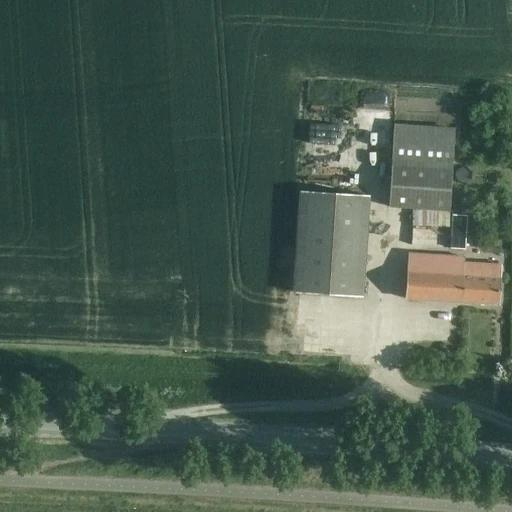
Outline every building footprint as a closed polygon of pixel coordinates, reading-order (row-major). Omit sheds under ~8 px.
[(454,130),(393,125),(388,207),(449,211),(454,130)] [(306,136),(306,157),(337,157),(337,136),(306,136)] [(362,296),(368,195),(299,191),(293,292),(362,296)] [(466,216),(452,215),(450,248),(464,249),(466,216)] [(464,263),(464,257),(409,254),(406,299),(497,305),(499,265),(464,263)]
